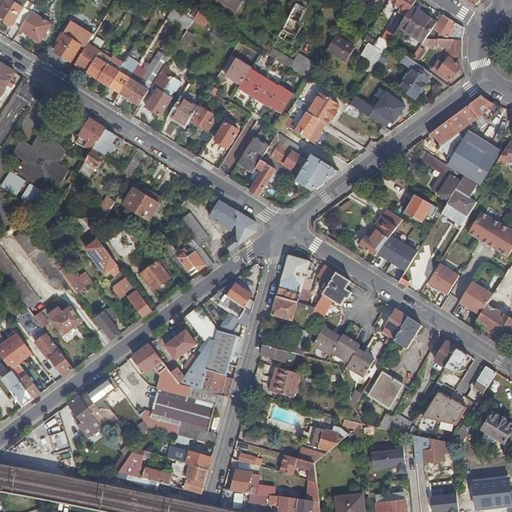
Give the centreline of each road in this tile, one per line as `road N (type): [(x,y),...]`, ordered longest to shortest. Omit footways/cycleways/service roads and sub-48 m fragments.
road 1 (tertiary): [(2,437),(285,224)]
road 2 (residential): [(285,224),(0,48)]
road 3 (residential): [(285,224),(204,511)]
road 4 (residential): [(285,224),(511,367)]
road 5 (tertiary): [(285,224),(485,75)]
